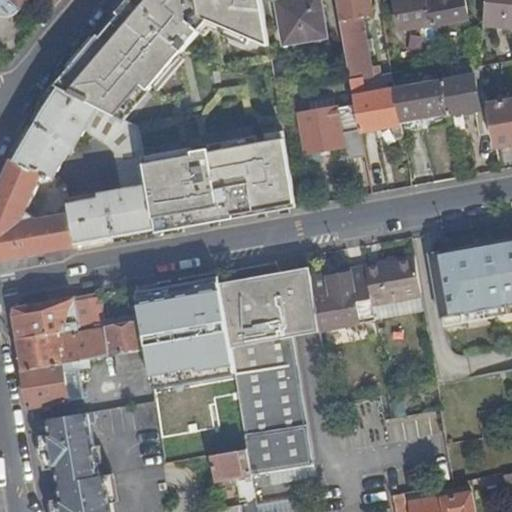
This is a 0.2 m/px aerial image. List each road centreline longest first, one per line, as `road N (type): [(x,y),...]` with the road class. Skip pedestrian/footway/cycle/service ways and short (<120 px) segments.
road 1 (residential): [(0,287),(511,195)]
road 2 (unknown): [(363,511),(325,365)]
road 3 (residential): [(0,113),(95,0)]
road 4 (residential): [(20,511),(0,380)]
